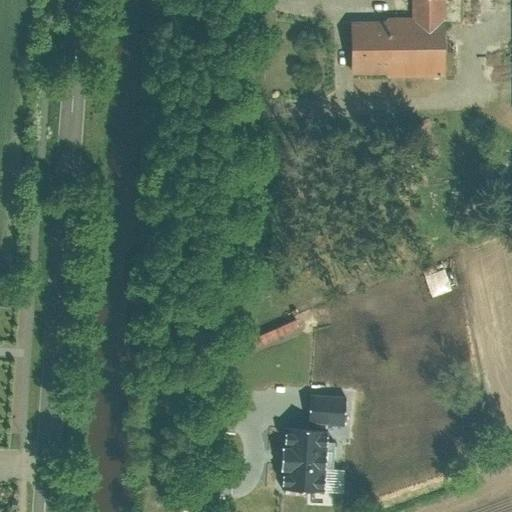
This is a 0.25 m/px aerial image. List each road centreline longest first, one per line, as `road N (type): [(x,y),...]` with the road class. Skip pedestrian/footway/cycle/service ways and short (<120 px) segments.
road 1 (tertiary): [(44,511),(79,0)]
road 2 (residential): [(197,511),(232,0)]
road 3 (unknown): [(223,117),(511,131)]
